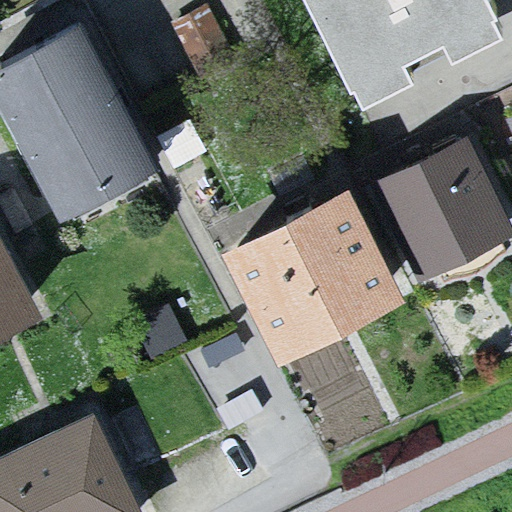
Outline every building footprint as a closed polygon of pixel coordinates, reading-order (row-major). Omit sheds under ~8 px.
[(314,0),(369,107),(420,81),(410,61),(448,42),(457,59),(508,32),(491,0),(314,0)] [(0,71),(0,93),(63,219),(159,171),(87,28),(0,71)] [(382,187),(429,280),(511,238),(511,221),(472,142),(382,187)] [(228,249),(284,363),(406,303),(351,189),(228,249)] [(0,340),(45,317),(0,232),(0,340)] [(0,464),(0,511),(143,511),(97,417),(0,464)]
